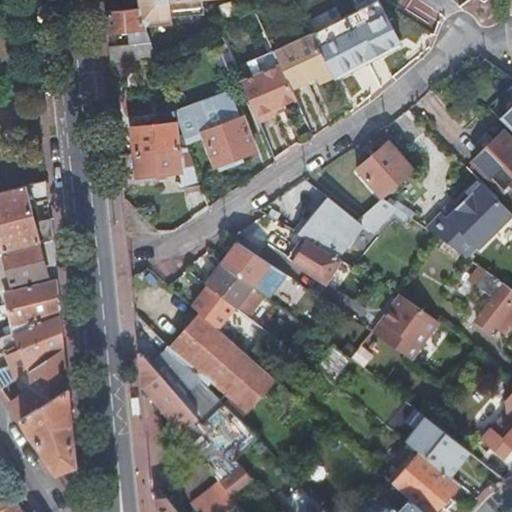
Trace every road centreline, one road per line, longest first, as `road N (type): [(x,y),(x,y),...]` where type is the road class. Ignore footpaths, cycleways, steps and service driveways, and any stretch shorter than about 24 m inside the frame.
road 1 (primary): [(74,0),(121,478)]
road 2 (residential): [(139,267),(199,249),(441,60),(459,32)]
